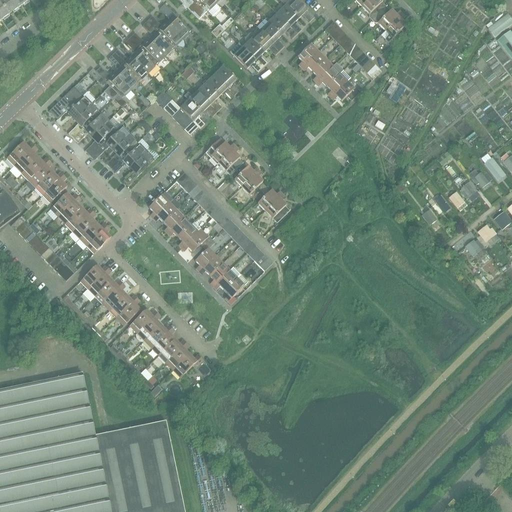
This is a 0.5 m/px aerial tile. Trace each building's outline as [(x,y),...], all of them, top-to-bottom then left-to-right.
[(13,0),(0,0),(0,2),(9,15),(18,9),(19,8),(13,0)] [(177,0),(198,21),(207,12),(198,4),(201,1),(199,0),(195,0),(193,3),(190,0),(177,0)] [(190,0),(193,3),(195,0),(199,0),(201,1),(198,4),(207,12),(212,18),(221,9),(215,4),(211,0),(190,0)] [(285,3),(283,5),(298,20),(302,16),(309,23),(314,19),(295,0),(292,0),(287,5),(285,3)] [(354,0),(354,1),(362,8),(369,0),(354,0)] [(369,18),(372,21),(387,7),(387,6),(386,7),(382,3),(383,2),(380,0),(369,0),(362,8),(369,16),(369,18)] [(0,21),(8,16),(9,15),(0,2),(0,21)] [(190,32),(164,5),(159,10),(167,17),(166,18),(170,21),(166,25),(182,40),(190,32)] [(284,8),(277,15),(297,35),(301,31),(294,24),(298,20),(283,5),(282,6),(284,8)] [(377,24),(385,32),(402,15),(399,12),(396,16),(391,11),(390,12),(386,8),(387,7),(372,21),(374,24),(377,24)] [(501,34),(507,29),(511,25),(511,21),(503,10),(494,18),(495,19),(490,22),(494,27),(489,31),(495,39),(498,42),(511,60),(511,34),(511,32),(504,38),(501,34)] [(268,20),(266,22),(281,37),(285,33),(292,40),(297,35),(277,15),(270,22),(268,20)] [(402,15),(385,32),(388,36),(385,41),(388,44),(406,26),(401,21),(405,18),(402,15)] [(159,25),(152,17),(147,22),(158,33),(155,36),(159,39),(164,34),(167,38),(165,41),(173,49),(176,46),(178,48),(182,49),(184,47),(183,43),(184,42),(182,40),(166,25),(163,28),(159,25)] [(230,19),(221,28),(224,31),(233,22),(230,19)] [(158,33),(147,22),(142,27),(149,34),(153,38),(149,41),(165,57),(173,49),(165,41),(167,38),(164,34),(159,39),(155,36),(158,33)] [(267,25),(260,32),(279,52),(284,48),(277,40),(281,37),(266,22),(265,23),(267,25)] [(325,32),(329,36),(337,27),(333,23),(325,32)] [(219,26),(218,27),(211,34),(216,39),(224,31),(221,28),(219,26)] [(329,36),(333,40),(342,32),(337,27),(329,36)] [(250,34),(247,37),(264,53),(268,50),(275,57),(279,52),(260,32),(255,36),(253,34),(250,34)] [(333,40),(337,44),(346,36),(342,32),(333,40)] [(142,41),(135,34),(130,39),(141,50),(139,52),(142,56),(147,51),(150,54),(148,57),(156,65),(165,57),(149,41),(146,45),(142,41)] [(337,44),(341,49),(350,40),(346,36),(337,44)] [(247,44),(242,49),(262,69),(267,64),(260,57),(264,53),(247,37),(245,39),(245,41),(247,44)] [(135,55),(132,58),(148,74),(156,65),(148,57),(150,54),(147,51),(142,56),(139,52),(141,50),(130,39),(125,44),(132,51),(135,55)] [(341,49),(345,53),(354,44),(350,40),(341,49)] [(345,53),(350,57),(358,49),(354,44),(345,53)] [(262,69),(242,49),(238,45),(230,53),(247,70),(250,67),(258,74),(262,69)] [(298,66),(301,69),(318,53),(310,46),(297,58),(302,63),(298,66)] [(350,57),(354,62),(362,53),(358,49),(350,57)] [(118,51),(113,56),(124,67),(121,69),(125,72),(130,68),(133,71),(131,74),(139,82),(148,74),(132,58),(128,62),(125,58),(118,51)] [(308,69),(312,73),(325,61),(318,53),(301,69),(304,72),(308,69)] [(354,62),(358,66),(366,57),(362,53),(354,62)] [(118,71),(115,75),(130,90),(139,82),(131,74),(133,71),(130,68),(125,72),(121,69),(124,67),(113,56),(108,60),(115,68),(118,71)] [(358,66),(362,70),(371,62),(366,57),(358,66)] [(313,81),(316,84),(332,68),(325,61),(312,73),(316,78),(313,81)] [(362,70),(366,74),(375,66),(371,62),(362,70)] [(214,76),(234,97),(239,92),(232,85),(236,81),(221,66),(220,67),(222,69),(214,76)] [(375,66),(366,74),(371,79),(379,70),(375,66)] [(107,75),(100,68),(96,72),(101,78),(107,83),(122,99),(130,90),(115,75),(111,78),(108,75),(107,75)] [(322,83),(326,88),(339,75),(332,68),(316,84),(319,87),(322,83)] [(93,70),(88,74),(97,82),(101,78),(96,72),(95,73),(93,70)] [(339,75),(326,88),(331,92),(327,96),(330,99),(350,79),(343,72),(339,75)] [(204,83),(218,98),(222,94),(229,101),(234,97),(214,76),(207,83),(206,81),(204,83)] [(350,79),(330,99),(333,102),(337,98),(341,103),(347,97),(351,102),(362,91),(350,79)] [(197,93),(217,113),(222,109),(215,102),(218,98),(204,83),(203,84),(205,86),(197,93)] [(49,112),(57,121),(67,112),(65,109),(68,106),(73,111),(76,107),(74,105),(82,96),(74,88),(49,112)] [(155,101),(159,106),(168,97),(164,92),(155,101)] [(187,100),(201,115),(205,111),(212,118),(217,113),(197,93),(190,100),(188,98),(187,100)] [(72,117),(75,120),(91,105),(82,96),(74,105),(76,107),(73,111),(68,106),(65,109),(67,112),(57,121),(56,123),(61,127),(68,120),(68,121),(72,117)] [(159,106),(163,110),(172,101),(168,97),(159,106)] [(193,123),(184,131),(189,137),(198,128),(200,130),(204,125),(198,118),(201,115),(187,100),(186,101),(188,103),(181,110),(185,114),(189,118),(193,123)] [(163,110),(168,114),(176,105),(172,101),(163,110)] [(68,135),(73,140),(84,129),(86,131),(90,128),(85,123),(89,120),(91,122),(99,114),(91,105),(75,120),(79,124),(75,128),(68,135)] [(168,114),(172,118),(180,110),(176,105),(168,114)] [(172,118),(176,123),(185,114),(181,110),(180,110),(172,118)] [(88,134),(92,138),(107,122),(99,114),(91,122),(89,120),(85,123),(90,128),(86,131),(84,129),(73,140),(77,145),(85,138),(88,134)] [(176,123),(180,127),(189,118),(185,114),(176,123)] [(180,127),(184,131),(193,123),(189,118),(180,127)] [(85,152),(89,157),(116,131),(107,122),(92,138),(95,141),(92,145),(85,152)] [(110,147),(113,151),(129,135),(120,127),(116,131),(89,157),(94,162),(106,151),(110,147)] [(106,165),(111,170),(122,159),(124,161),(128,158),(123,153),(127,150),(129,152),(137,144),(129,135),(113,151),(117,154),(113,158),(106,165)] [(221,140),(220,139),(204,155),(204,156),(207,153),(212,158),(211,160),(217,166),(236,148),(233,145),(229,149),(225,144),(224,144),(220,140),(221,140)] [(13,169),(14,167),(34,147),(32,144),(28,148),(23,144),(7,160),(6,161),(13,169)] [(126,164),(130,168),(145,152),(137,144),(129,152),(127,150),(123,153),(128,158),(124,161),(122,159),(111,170),(115,175),(123,168),(126,164)] [(14,167),(21,175),(38,158),(33,154),(37,150),(34,147),(14,167)] [(238,151),(236,148),(217,166),(216,166),(217,167),(218,165),(230,177),(238,169),(244,163),(243,163),(242,164),(238,160),(239,159),(235,154),(238,151)] [(145,152),(130,168),(133,171),(130,175),(123,182),(128,187),(158,157),(151,150),(147,154),(145,152)] [(21,175),(28,182),(49,162),(46,159),(42,163),(38,158),(21,175)] [(28,182),(36,189),(52,173),(48,169),(52,165),(49,162),(28,182)] [(244,163),(238,169),(242,173),(234,181),(242,189),(259,172),(256,169),(252,172),(248,168),(247,169),(243,164),(244,163)] [(496,167),(490,173),(497,181),(504,175),(496,167)] [(262,175),(259,172),(242,189),(249,196),(257,188),(261,192),(267,187),(266,188),(262,184),(263,183),(258,178),(262,175)] [(36,189),(43,197),(63,177),(60,174),(57,178),(52,173),(36,189)] [(176,182),(180,187),(189,179),(184,174),(176,182)] [(11,177),(5,182),(2,179),(0,180),(0,182),(0,183),(6,189),(14,181),(11,177)] [(63,177),(43,197),(50,204),(67,188),(62,183),(66,180),(63,177)] [(482,177),(475,182),(482,191),(489,185),(482,177)] [(180,187),(184,191),(193,183),(189,179),(180,187)] [(18,185),(14,181),(6,189),(13,196),(16,194),(13,190),(18,185)] [(184,191),(189,196),(197,187),(193,183),(184,191)] [(189,196),(193,200),(201,191),(197,187),(189,196)] [(267,187),(261,192),(266,197),(257,205),(265,212),(282,196),(279,193),(276,196),(271,191),(270,192),(266,188),(267,187)] [(470,188),(463,194),(471,202),(478,197),(470,188)] [(0,226),(18,212),(2,190),(0,191),(0,226)] [(193,200),(197,204),(205,196),(201,191),(193,200)] [(150,217),(152,220),(169,204),(173,201),(165,193),(149,209),(153,214),(150,217)] [(18,195),(16,194),(13,196),(20,204),(23,201),(18,195)] [(58,218),(78,198),(75,195),(72,199),(67,194),(50,210),(51,211),(53,209),(60,216),(58,218)] [(197,204),(201,208),(210,200),(205,196),(197,204)] [(285,198),(282,196),(265,212),(277,224),(290,211),(289,212),(285,208),(286,207),(281,202),(285,198)] [(65,225),(82,209),(77,205),(81,201),(78,198),(58,218),(60,216),(67,223),(65,225)] [(457,198),(450,204),(458,212),(464,206),(457,198)] [(201,208),(205,213),(214,204),(210,200),(201,208)] [(25,203),(23,201),(20,204),(28,211),(32,207),(26,202),(25,203)] [(438,203),(432,209),(439,217),(446,211),(438,203)] [(159,220),(163,224),(176,212),(169,204),(152,220),(155,223),(159,220)] [(205,213),(209,217),(218,209),(214,204),(205,213)] [(72,233),(93,213),(90,210),(86,214),(82,209),(65,225),(65,226),(68,223),(74,230),(72,233)] [(209,217),(214,221),(222,213),(218,209),(209,217)] [(164,232),(167,235),(183,219),(176,212),(163,224),(168,229),(164,232)] [(79,240),(80,240),(96,224),(92,220),(95,216),(93,213),(72,233),(75,231),(82,238),(79,240)] [(214,221),(218,226),(226,217),(222,213),(214,221)] [(428,215),(421,221),(429,230),(435,224),(428,215)] [(218,226),(222,230),(230,221),(226,217),(218,226)] [(11,227),(15,232),(24,223),(19,219),(11,227)] [(173,234),(178,239),(190,226),(183,219),(167,235),(170,238),(173,234)] [(504,220),(498,226),(505,234),(511,228),(504,220)] [(222,230),(226,234),(235,226),(230,221),(222,230)] [(15,232),(19,236),(28,227),(24,223),(15,232)] [(178,247),(181,250),(201,230),(194,223),(178,239),(182,243),(178,247)] [(29,229),(32,232),(36,236),(38,238),(43,234),(33,224),(29,229)] [(87,247),(107,228),(104,225),(100,228),(96,224),(80,240),(82,238),(89,245),(87,247)] [(226,234),(230,239),(239,230),(235,226),(226,234)] [(19,236),(23,240),(32,232),(29,229),(28,227),(19,236)] [(94,255),(111,239),(106,234),(110,230),(107,228),(87,247),(87,248),(89,246),(96,252),(94,255)] [(201,246),(203,248),(211,240),(209,237),(208,238),(201,231),(202,230),(201,230),(181,250),(184,253),(188,249),(192,254),(201,246)] [(230,239),(235,243),(243,235),(239,230),(230,239)] [(489,230),(482,236),(489,245),(496,239),(489,230)] [(23,240),(28,244),(36,236),(32,232),(23,240)] [(235,243),(239,247),(247,239),(243,235),(235,243)] [(28,244),(32,249),(40,240),(38,238),(36,236),(28,244)] [(239,247),(243,251),(251,243),(247,239),(239,247)] [(32,249),(36,253),(45,245),(40,240),(32,249)] [(49,249),(53,253),(59,248),(51,240),(45,245),(49,249)] [(196,270),(199,273),(215,257),(208,250),(215,244),(211,240),(203,248),(206,251),(195,262),(199,267),(196,270)] [(243,251),(247,256),(256,247),(251,243),(243,251)] [(36,253),(40,257),(49,249),(45,245),(36,253)] [(475,245),(469,251),(476,260),(483,254),(475,245)] [(247,256),(251,260),(260,252),(256,247),(247,256)] [(40,257),(44,262),(53,253),(49,249),(40,257)] [(251,260),(256,264),(264,256),(260,252),(251,260)] [(44,262),(49,266),(57,257),(53,253),(44,262)] [(256,264),(260,268),(268,260),(264,256),(256,264)] [(49,266),(53,270),(61,262),(59,260),(57,257),(49,266)] [(62,257),(59,260),(61,262),(67,267),(69,264),(63,257),(62,257)] [(205,273),(209,277),(222,265),(215,257),(199,273),(202,276),(205,273)] [(268,260),(260,268),(264,273),(272,264),(268,260)] [(67,267),(61,262),(53,270),(61,279),(70,270),(67,267)] [(77,272),(69,264),(67,267),(70,270),(74,275),(77,272)] [(210,285),(213,288),(229,272),(222,265),(209,277),(214,282),(210,285)] [(83,281),(90,288),(108,270),(105,267),(101,271),(97,266),(79,284),(83,281)] [(219,287),(224,292),(241,275),(234,268),(229,272),(213,288),(216,291),(219,287)] [(74,275),(70,270),(61,279),(65,283),(74,275)] [(90,302),(95,297),(111,281),(107,277),(111,273),(108,270),(90,288),(83,295),(90,302)] [(241,275),(224,292),(228,296),(225,300),(228,303),(248,283),(241,275)] [(95,297),(102,305),(122,285),(120,282),(116,286),(111,281),(95,297)] [(102,305),(109,312),(126,296),(121,292),(125,288),(122,285),(102,305)] [(109,312),(117,320),(137,300),(134,297),(130,301),(126,296),(109,312)] [(64,301),(70,308),(73,305),(67,299),(64,301)] [(137,300),(117,320),(124,327),(140,311),(136,306),(140,302),(137,300)] [(80,312),(73,305),(70,308),(77,315),(80,312)] [(129,327),(137,335),(157,315),(154,312),(151,315),(147,311),(146,311),(129,327)] [(87,319),(80,312),(77,315),(84,322),(87,319)] [(143,344),(144,342),(161,326),(156,322),(160,318),(157,315),(137,335),(136,336),(137,340),(139,343),(143,344)] [(90,317),(87,319),(84,322),(92,330),(94,327),(97,324),(90,317)] [(144,342),(151,350),(172,330),(169,327),(165,331),(161,326),(144,342)] [(101,334),(94,327),(92,330),(99,337),(101,334)] [(151,350),(159,357),(175,341),(171,336),(174,333),(172,330),(151,350)] [(107,340),(101,334),(99,337),(104,343),(107,340)] [(159,357),(166,364),(186,344),(183,341),(179,345),(175,341),(159,357)] [(166,364),(173,372),(189,356),(185,351),(189,347),(186,344),(166,364)] [(113,346),(111,349),(116,355),(119,352),(113,346)] [(126,360),(119,352),(116,355),(123,362),(126,360)] [(189,356),(173,372),(180,379),(193,366),(204,377),(210,371),(205,366),(206,365),(198,356),(194,360),(189,356)] [(133,367),(126,360),(123,362),(131,370),(133,367)] [(141,374),(133,367),(131,370),(138,377),(141,374)] [(148,382),(141,374),(138,377),(145,384),(148,382)] [(0,511),(183,511),(165,422),(95,436),(82,375),(0,391),(0,511)] [(151,379),(148,382),(145,384),(151,390),(153,388),(152,386),(155,383),(151,379)] [(150,394),(155,398),(163,391),(158,386),(150,394)]
